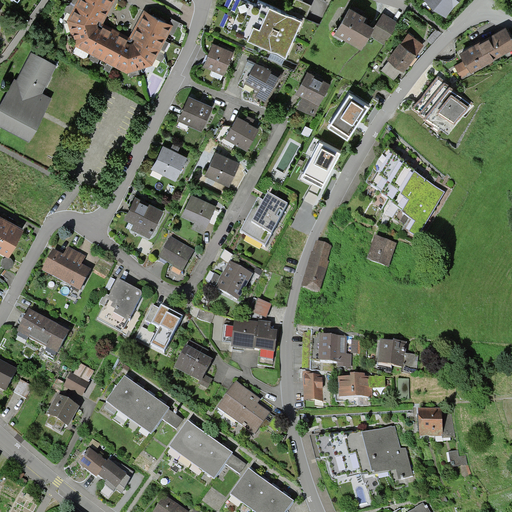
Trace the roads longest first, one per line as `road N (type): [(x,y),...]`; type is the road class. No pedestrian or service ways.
road 1 (residential): [(480,4),(397,98),(339,188),(296,288),(287,372),(318,511)]
road 2 (residential): [(92,227),(130,267),(166,292),(184,292),(280,119)]
road 3 (residential): [(92,227),(176,76),(203,0)]
road 4 (residential): [(0,313),(43,232),(57,222),(92,227)]
road 5 (residential): [(96,511),(0,435)]
